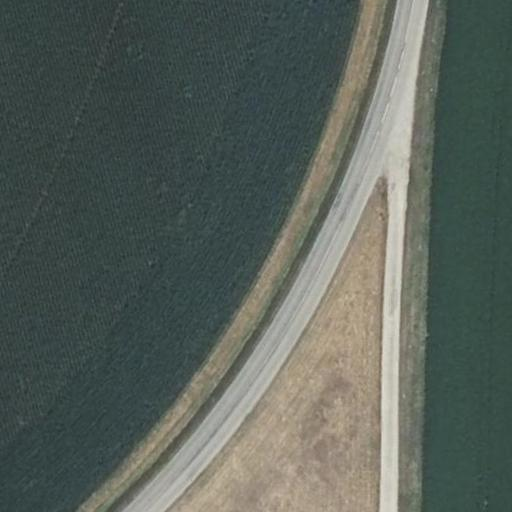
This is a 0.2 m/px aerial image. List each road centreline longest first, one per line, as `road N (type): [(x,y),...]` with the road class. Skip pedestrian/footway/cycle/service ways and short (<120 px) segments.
road 1 (unclassified): [(120,511),(261,369),(410,0)]
road 2 (track): [(388,511),(413,0)]
